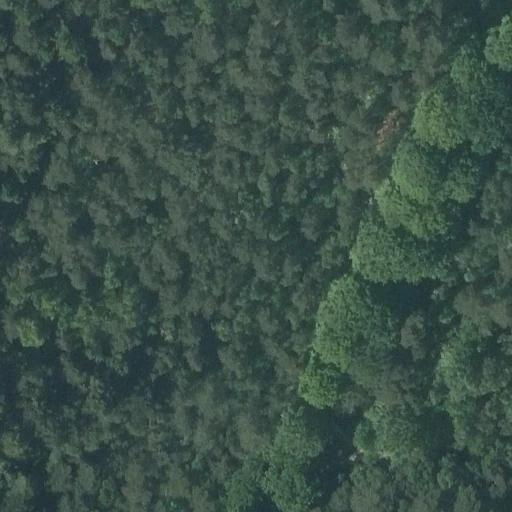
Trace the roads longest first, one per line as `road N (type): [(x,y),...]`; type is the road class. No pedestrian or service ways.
road 1 (track): [(511,7),(321,425)]
road 2 (unknown): [(148,0),(134,32),(91,75),(57,129),(0,244)]
